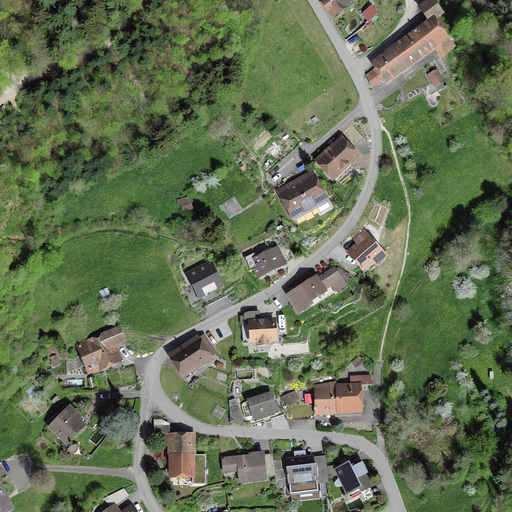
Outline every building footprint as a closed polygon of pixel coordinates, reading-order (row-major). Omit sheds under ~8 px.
[(321,0),(333,15),(353,0),(321,0)] [(453,50),(442,33),(446,30),(438,18),(443,14),(432,0),(430,0),(420,7),(430,22),(396,48),(394,45),(386,51),(388,54),(374,63),(377,67),(366,75),(371,86),(381,79),(383,81),(433,46),(441,58),(453,50)] [(278,137),(289,149),(300,140),(290,127),(278,137)] [(272,142),(283,155),(289,149),(278,137),(272,142)] [(317,160),(330,175),(338,168),(340,171),(356,157),(341,139),(317,160)] [(267,147),(277,160),(283,155),(272,142),(267,147)] [(254,159),(264,171),(277,160),(267,147),(254,159)] [(297,183),(296,183),(310,208),(317,204),(318,200),(325,196),(312,174),(297,183)] [(303,212),(310,208),(296,183),(279,193),(292,215),(298,211),(303,212)] [(220,205),(230,219),(243,211),(234,196),(220,205)] [(350,253),(363,268),(381,252),(368,237),(350,253)] [(252,270),(254,269),(257,276),(293,259),(286,244),(256,259),(253,254),(246,258),(252,270)] [(210,263),(188,275),(199,297),(222,286),(210,263)] [(333,267),(290,295),(301,311),(312,304),(308,299),(323,289),(325,293),(332,289),(334,292),(345,285),(333,267)] [(244,342),(274,340),(276,337),(275,322),(270,322),(270,320),(250,322),(250,325),(242,326),(244,342)] [(120,328),(78,346),(89,371),(99,366),(100,368),(121,359),(115,345),(125,341),(120,328)] [(216,353),(205,336),(172,358),(183,375),(216,353)] [(364,362),(360,357),(352,363),(356,368),(364,362)] [(351,385),(336,386),(337,412),(360,411),(359,385),(371,385),(370,376),(350,377),(351,385)] [(318,413),(337,412),(336,386),(317,389),(318,413)] [(278,416),(285,414),(280,397),(273,400),(271,393),(248,400),(244,403),(242,405),(245,417),(248,420),(254,419),(254,420),(276,413),(278,416)] [(315,415),(314,393),(280,397),(285,414),(286,417),(315,415)] [(226,409),(217,404),(212,413),(220,419),(226,409)] [(55,413),(47,422),(66,442),(82,426),(76,420),(78,417),(69,408),(60,418),(55,413)] [(192,475),(192,484),(206,484),(205,455),(192,455),(192,435),(172,435),(172,434),(164,434),(164,446),(171,446),(171,475),(192,475)] [(71,445),(65,451),(69,455),(72,455),(77,449),(71,445)] [(289,469),(288,469),(290,494),(318,491),(317,484),(327,483),(324,457),(305,458),(305,453),(295,454),(295,459),(288,460),(289,469)] [(240,482),(251,480),(251,477),(266,476),(264,455),(222,459),(224,472),(239,471),(240,482)] [(274,461),(276,480),(286,479),(285,470),(282,470),(281,461),(274,461)] [(348,464),(337,470),(348,493),(359,488),(361,491),(370,487),(364,474),(366,473),(362,464),(359,465),(359,463),(350,468),(348,464)] [(0,511),(2,511),(10,508),(0,488),(0,511)] [(103,498),(109,506),(127,493),(124,488),(103,498)]
